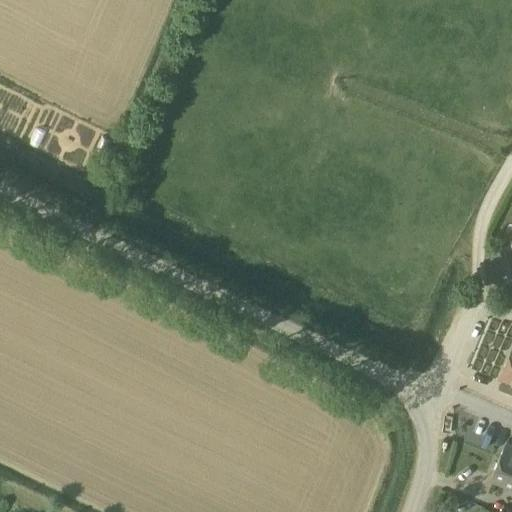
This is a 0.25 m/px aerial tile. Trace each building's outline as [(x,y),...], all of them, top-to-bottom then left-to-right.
[(492,260),(501,258),(499,249),(490,251),(492,260)] [(505,270),(496,273),(498,280),(507,277),(505,270)] [(511,357),(508,356),(501,374),(511,378),(511,357)] [(500,459),(511,463),(511,443),(507,441),(500,459)] [(511,463),(500,459),(491,478),(493,478),(493,477),(511,485),(511,463)]
